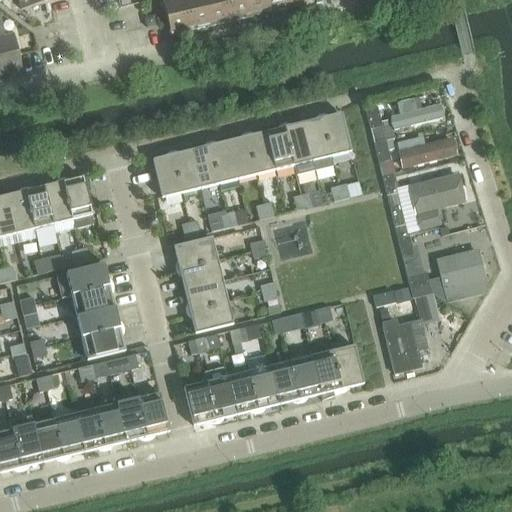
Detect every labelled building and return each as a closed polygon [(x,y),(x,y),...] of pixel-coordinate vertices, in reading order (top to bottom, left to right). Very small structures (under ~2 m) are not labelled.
[(17,0),(21,12),(60,3),(59,0),(17,0)] [(182,0),(160,0),(170,38),(185,35),(184,31),(189,30),(182,0)] [(203,0),(182,0),(189,30),(195,29),(196,32),(210,29),(203,0)] [(224,0),(203,0),(210,29),(224,25),(223,22),(229,21),(224,0)] [(245,0),(224,0),(229,21),(235,19),(236,23),(250,19),(245,0)] [(264,16),(263,13),(269,11),(266,0),(245,0),(250,19),(264,16)] [(287,0),(266,0),(269,11),(275,10),(276,13),(290,10),(287,0)] [(303,3),(309,2),(308,0),(287,0),(290,10),(304,7),(303,3)] [(0,18),(0,69),(2,78),(22,73),(14,37),(5,39),(0,18)] [(150,18),(144,19),(146,29),(157,27),(156,21),(150,18)] [(377,110),(365,113),(370,132),(382,129),(377,110)] [(391,122),(394,134),(443,122),(439,110),(391,122)] [(337,118),(322,122),(331,159),(350,154),(342,121),(341,119),(340,119),(339,118),(338,118),(337,118)] [(322,122),(303,126),(312,164),(331,159),(322,122)] [(303,126),(284,131),(293,168),(312,164),(303,126)] [(284,131),(266,135),(275,173),(293,168),(284,131)] [(266,135),(247,140),(256,177),(275,173),(266,135)] [(247,140),(228,145),(237,182),(256,177),(247,140)] [(385,143),(374,146),(379,166),(390,163),(385,143)] [(398,156),(403,173),(456,160),(452,143),(398,156)] [(228,145),(210,149),(219,187),(237,182),(228,145)] [(210,149),(191,154),(200,191),(219,187),(210,149)] [(191,154),(172,158),(181,196),(200,191),(191,154)] [(172,158),(153,163),(162,201),(181,196),(172,158)] [(393,176),(382,179),(387,198),(398,195),(394,179),(393,176)] [(82,181),(62,185),(74,232),(93,227),(82,181)] [(458,181),(409,192),(415,219),(465,207),(458,181)] [(62,185),(44,190),(55,236),(74,232),(62,185)] [(338,189),(341,203),(349,201),(346,187),(338,189)] [(338,189),(330,191),(333,205),(341,203),(338,189)] [(44,190),(25,195),(36,241),(55,236),(44,190)] [(25,195),(6,199),(18,245),(36,241),(25,195)] [(309,196),(301,198),(304,212),(312,210),(309,196)] [(301,198),(293,200),(296,214),(304,212),(301,198)] [(6,199),(0,200),(0,249),(18,245),(6,199)] [(263,207),(267,221),(275,219),(271,205),(263,207)] [(263,207),(256,209),(259,223),(267,221),(263,207)] [(401,208),(390,211),(394,230),(406,227),(401,208)] [(226,216),(229,230),(237,228),(234,214),(226,216)] [(226,216),(218,218),(222,232),(229,230),(226,216)] [(189,226),(192,239),(200,237),(197,224),(189,226)] [(189,226),(181,227),(185,241),(192,239),(189,226)] [(446,229),(439,231),(441,238),(448,237),(446,229)] [(409,239),(397,241),(402,261),(414,258),(409,239)] [(211,241),(174,250),(179,272),(217,263),(211,241)] [(263,243),(249,247),(251,255),(265,251),(263,243)] [(86,251),(79,253),(82,266),(90,264),(86,251)] [(265,251),(251,255),(253,262),(267,259),(265,251)] [(79,253),(71,255),(74,268),(82,266),(79,253)] [(477,256),(438,265),(448,305),(486,296),(477,256)] [(41,262),(45,276),(52,274),(49,260),(41,262)] [(41,262),(33,264),(37,277),(45,276),(41,262)] [(217,263),(179,272),(184,293),(222,284),(217,263)] [(103,267),(66,277),(56,279),(62,301),(71,299),(109,290),(103,267)] [(4,271),(7,285),(15,283),(12,269),(4,271)] [(426,275),(407,279),(409,290),(429,286),(426,275)] [(222,284),(184,293),(190,314),(227,305),(222,284)] [(273,285),(260,289),(262,297),(275,293),(273,285)] [(429,286),(409,290),(412,302),(431,297),(429,286)] [(109,290),(71,299),(77,320),(114,311),(109,290)] [(408,291),(393,295),(395,305),(411,301),(408,291)] [(275,293),(262,297),(264,304),(277,301),(275,293)] [(392,294),(372,299),(375,311),(395,306),(392,294)] [(33,300),(19,303),(21,311),(35,308),(33,300)] [(13,305),(0,307),(0,312),(1,316),(15,313),(13,305)] [(227,305),(190,314),(195,336),(232,327),(227,305)] [(35,308),(21,311),(23,319),(36,315),(35,308)] [(279,308),(267,311),(269,318),(281,315),(279,308)] [(321,311),(325,325),(332,323),(329,309),(321,311)] [(114,311),(77,320),(82,341),(119,332),(114,311)] [(321,311),(313,313),(317,327),(325,325),(321,311)] [(15,313),(1,316),(3,324),(17,320),(15,313)] [(279,322),(283,335),(290,334),(287,320),(279,322)] [(279,322),(271,324),(275,337),(283,335),(279,322)] [(395,325),(382,328),(394,378),(420,372),(409,329),(397,332),(395,325)] [(237,332),(241,346),(248,344),(245,330),(237,332)] [(119,332),(82,341),(87,363),(124,354),(119,332)] [(237,332),(229,334),(233,348),(241,346),(237,332)] [(195,342),(199,356),(207,354),(203,340),(195,342)] [(43,342),(29,345),(31,353),(45,350),(43,342)] [(195,342),(187,344),(191,358),(199,356),(195,342)] [(23,347),(9,350),(11,358),(25,355),(23,347)] [(311,360),(320,397),(322,403),(334,399),(333,394),(341,392),(332,355),(330,347),(309,352),(311,360)] [(354,349),(332,355),(341,392),(363,386),(354,349)] [(45,350),(31,353),(33,361),(47,357),(45,350)] [(25,355),(11,358),(13,366),(15,365),(27,362),(25,355)] [(127,359),(130,373),(138,371),(135,357),(127,359)] [(127,359),(119,361),(122,375),(130,373),(127,359)] [(311,360),(290,365),(299,402),(320,397),(311,360)] [(27,362),(15,365),(19,380),(30,377),(27,362)] [(290,365),(269,370),(278,407),(299,402),(290,365)] [(85,370),(88,383),(96,381),(93,368),(85,370)] [(85,370),(77,371),(81,385),(88,383),(85,370)] [(269,370),(248,375),(257,412),(278,407),(269,370)] [(224,371),(203,376),(206,386),(215,423),(236,418),(227,380),(224,371)] [(248,375),(227,380),(236,418),(257,412),(248,375)] [(51,378),(43,380),(46,394),(54,392),(51,378)] [(43,380),(35,382),(39,395),(46,394),(43,380)] [(206,386),(184,391),(193,428),(215,423),(206,386)] [(9,388),(1,390),(4,404),(12,402),(9,388)] [(132,388),(118,391),(121,402),(134,400),(132,388)] [(160,397),(137,402),(147,440),(169,434),(160,397)] [(137,402),(116,407),(126,445),(147,440),(137,402)] [(116,407),(96,413),(105,450),(126,445),(116,407)] [(96,413),(75,418),(84,455),(105,450),(96,413)] [(31,418),(9,423),(12,433),(21,470),(43,465),(34,428),(31,418)] [(75,418),(54,423),(63,460),(84,455),(75,418)] [(54,423),(34,428),(43,465),(63,460),(54,423)] [(12,433),(0,435),(0,475),(21,470),(12,433)]
